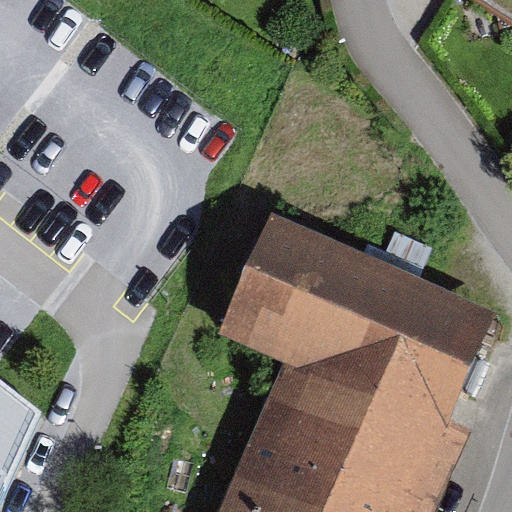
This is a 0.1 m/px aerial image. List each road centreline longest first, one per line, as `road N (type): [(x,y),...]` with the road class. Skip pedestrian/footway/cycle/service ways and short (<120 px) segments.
road 1 (unknown): [(50,511),(131,350),(114,314),(0,229)]
road 2 (residential): [(511,212),(367,35),(362,0)]
